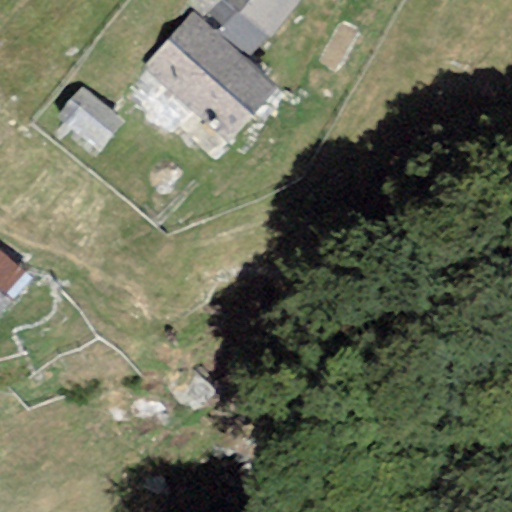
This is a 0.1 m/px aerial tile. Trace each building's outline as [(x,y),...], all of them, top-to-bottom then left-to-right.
[(225,0),(205,22),(246,59),(267,36),(227,0),(225,0)] [(227,0),(267,36),(299,0),(227,0)] [(193,11),(143,65),(228,142),(278,88),(246,59),(205,22),(193,11)] [(125,121),(82,86),(57,117),(100,152),(125,121)] [(0,312),(13,301),(33,279),(0,248),(0,312)]
